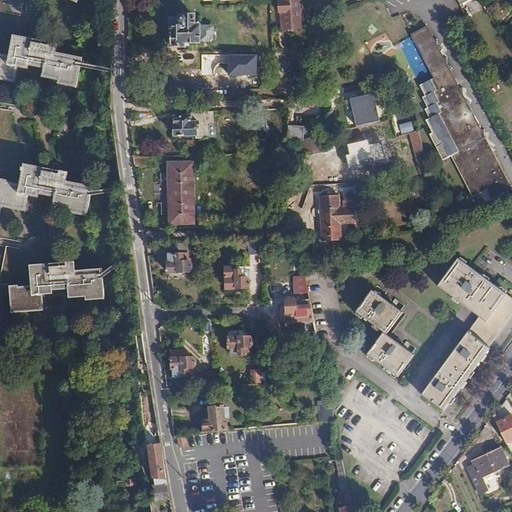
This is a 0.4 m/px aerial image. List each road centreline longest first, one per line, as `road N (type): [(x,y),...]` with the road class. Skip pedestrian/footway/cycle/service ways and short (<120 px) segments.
road 1 (residential): [(149,317),(120,112),(121,0)]
road 2 (tertiary): [(511,372),(404,511)]
road 3 (unknown): [(120,112),(141,97),(278,90)]
road 4 (residential): [(168,444),(149,317)]
